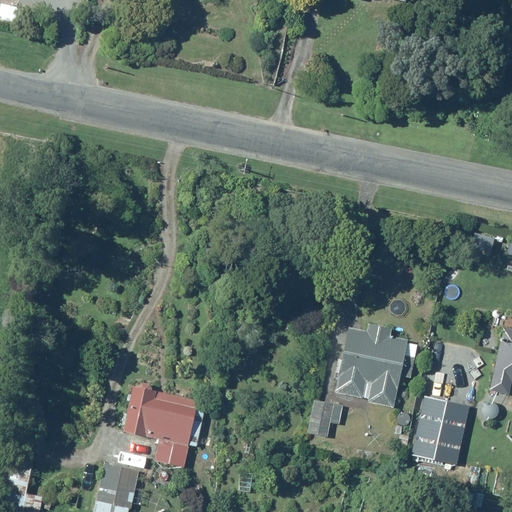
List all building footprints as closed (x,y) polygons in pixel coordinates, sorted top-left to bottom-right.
[(390,326),(366,321),(365,330),(345,327),(333,390),(367,397),(365,401),(391,406),(395,384),(398,385),(399,375),(409,376),(415,343),(403,341),(404,338),(388,335),(390,326)] [(511,328),(500,326),(487,389),(506,394),(509,380),(511,380),(511,328)] [(197,399),(128,386),(120,431),(156,438),(152,460),(180,466),(183,444),(196,445),(203,407),(195,406),(197,399)] [(341,405),(312,398),(306,431),(326,435),(329,420),(338,422),(341,405)] [(498,410),(498,409),(498,408),(498,407),(498,406),(497,405),(497,404),(496,404),(496,403),(495,403),(495,402),(494,402),(494,401),(493,401),(492,401),(492,400),(491,400),(490,400),(489,400),(488,400),(487,400),(486,400),(485,401),(484,401),(483,402),(482,402),(482,403),(481,403),(481,404),(481,405),(480,405),(480,406),(480,407),(479,407),(479,408),(479,409),(479,410),(479,411),(479,412),(480,412),(480,413),(480,414),(481,414),(481,415),(481,416),(482,416),(482,417),(483,417),(484,418),(485,418),(485,419),(486,419),(487,419),(488,419),(489,419),(490,419),(491,419),(492,419),(492,418),(493,418),(494,418),(494,417),(495,417),(495,416),(496,416),(496,415),(497,415),(497,414),(498,413),(498,412),(498,411),(498,410)] [(409,418),(409,417),(409,416),(409,415),(408,415),(408,414),(408,413),(407,413),(407,412),(406,412),(406,411),(405,411),(404,411),(403,411),(403,410),(402,410),(401,410),(400,410),(400,411),(399,411),(398,411),(398,412),(397,412),(396,413),(396,414),(395,414),(395,415),(395,416),(394,416),(394,417),(394,418),(394,419),(394,420),(395,420),(395,421),(395,422),(396,422),(396,423),(397,424),(398,424),(398,425),(399,425),(400,425),(401,425),(401,426),(402,426),(402,425),(403,425),(404,425),(405,425),(406,424),(407,424),(407,423),(408,423),(408,422),(409,421),(409,420),(409,419),(409,418)] [(337,427),(337,426),(337,425),(336,425),(336,424),(335,424),(335,423),(334,423),(333,423),(333,422),(332,422),(331,422),(331,423),(330,423),(329,423),(329,424),(328,425),(328,426),(328,427),(328,428),(328,429),(329,429),(329,430),(330,430),(330,431),(331,431),(332,431),(333,431),(334,431),(335,431),(335,430),(336,430),(336,429),(336,428),(337,428),(337,427)] [(405,435),(391,432),(389,443),(403,447),(405,435)] [(34,443),(14,438),(0,508),(0,511),(73,511),(75,502),(26,492),(34,443)] [(125,511),(135,469),(99,461),(89,511),(125,511)] [(171,476),(171,475),(171,474),(171,473),(171,472),(171,471),(170,471),(170,470),(169,469),(168,468),(167,467),(166,467),(166,466),(165,466),(164,466),(163,466),(162,466),(161,466),(160,466),(159,466),(158,466),(158,467),(157,467),(156,467),(156,468),(155,468),(155,469),(154,469),(154,470),(153,471),(153,472),(153,473),(152,473),(152,474),(152,475),(152,476),(152,477),(152,478),(153,478),(153,479),(153,480),(154,480),(154,481),(155,482),(156,483),(157,483),(157,484),(158,484),(159,484),(159,485),(160,485),(161,485),(162,485),(163,485),(164,485),(165,485),(165,484),(166,484),(167,484),(167,483),(168,483),(168,482),(169,482),(169,481),(170,481),(170,480),(171,479),(171,478),(171,477),(171,476)]
